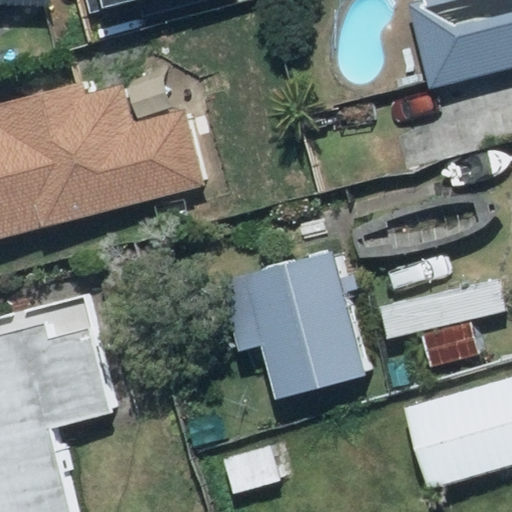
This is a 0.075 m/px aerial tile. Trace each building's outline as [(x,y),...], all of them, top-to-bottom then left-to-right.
[(511,0),(427,0),(449,85),(511,69),(511,0)] [(0,239),(220,187),(202,107),(151,119),(142,80),(109,88),(106,76),(8,99),(13,119),(0,121),(0,239)] [(363,248),(264,268),(289,393),(388,373),(363,248)] [(399,337),(435,330),(442,364),(495,353),(488,319),(511,314),(511,277),(392,302),(399,337)] [(106,292),(0,317),(0,511),(104,511),(82,419),(134,406),(106,292)] [(511,378),(416,406),(440,489),(511,468),(511,378)] [(287,441),(237,456),(249,494),(299,479),(287,441)]
